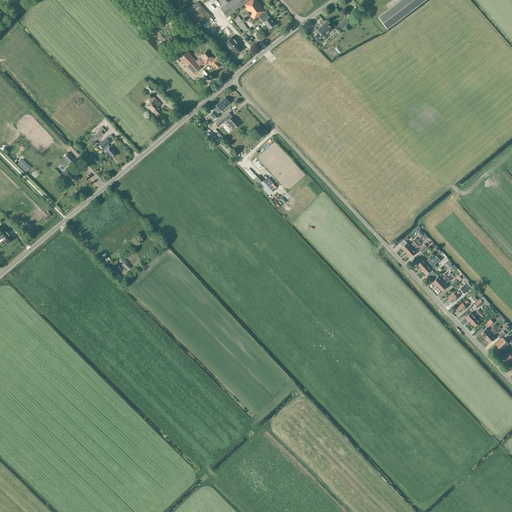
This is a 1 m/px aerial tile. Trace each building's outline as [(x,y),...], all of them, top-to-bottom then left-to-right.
[(225,0),(217,0),(222,6),(220,8),(221,9),(227,17),(243,5),(253,20),(258,16),(260,19),(263,17),(266,20),(263,22),(268,29),(275,25),(269,17),(268,18),(264,12),(265,11),(256,0),(231,0),(227,3),(225,0)] [(424,0),(401,0),(378,18),(387,29),(424,0)] [(211,17),(197,2),(186,13),(199,28),(211,17)] [(352,20),(348,15),(343,19),(343,20),(337,25),(341,29),(352,20)] [(247,37),(251,34),(238,17),(234,19),(247,37)] [(317,34),(314,36),(320,43),(323,40),(321,38),(323,36),(324,37),(332,29),(327,24),(326,23),(318,30),(320,33),(318,35),(317,34)] [(229,34),(221,41),(229,49),(230,48),(233,52),(238,46),(235,43),(236,42),(229,34)] [(214,59),(213,58),(214,57),(207,50),(196,61),(187,51),(179,58),(193,74),(201,67),(200,66),(204,63),(205,65),(209,61),(210,63),(214,68),(215,67),(216,68),(220,65),(217,62),(220,59),(217,56),(214,59)] [(161,113),(159,110),(157,108),(161,105),(153,96),(149,100),(150,101),(145,106),(151,113),(153,112),(157,117),(161,113)] [(214,111),(209,115),(214,120),(219,116),(217,114),(230,103),(225,98),(217,105),(216,104),(211,107),(214,111)] [(228,113),(215,124),(217,127),(223,122),(231,131),(239,124),(228,113)] [(103,130),(101,127),(94,134),(94,135),(95,136),(93,138),(95,141),(103,134),(101,132),(103,130)] [(210,131),(206,134),(213,141),(216,138),(210,131)] [(106,150),(112,157),(116,154),(110,147),(108,144),(110,142),(107,138),(99,144),(103,150),(105,148),(106,150)] [(71,151),(66,154),(71,162),(77,159),(71,151)] [(30,168),(21,159),(19,162),(28,170),(30,168)] [(264,176),(269,172),(260,160),(255,164),(264,176)] [(37,167),(33,172),(38,176),(42,171),(37,167)] [(69,167),(61,174),(68,182),(69,181),(72,184),(78,178),(75,175),(76,175),(69,167)] [(274,189),(266,181),(260,186),(269,195),(274,189)] [(278,201),(281,198),(277,193),(273,196),(278,201)] [(2,225),(0,226),(0,235),(7,243),(13,238),(6,230),(2,225)] [(402,248),(406,253),(417,242),(415,240),(412,242),(413,242),(410,245),(408,243),(402,248)] [(411,257),(416,252),(414,250),(417,247),(418,247),(422,244),(419,241),(417,242),(406,253),(411,257)] [(427,247),(425,244),(419,249),(423,253),(428,248),(427,247)] [(417,265),(422,269),(433,259),(430,256),(428,258),(429,259),(425,262),(423,260),(417,265)] [(123,260),(120,257),(118,260),(121,263),(122,262),(123,263),(121,265),(126,270),(127,269),(128,270),(131,268),(127,264),(128,263),(125,260),(123,261),(122,261),(123,260)] [(436,262),(433,259),(422,269),(426,274),(432,269),(429,267),(433,264),(436,262)] [(451,259),(446,264),(450,268),(455,263),(451,259)] [(123,278),(111,266),(108,269),(120,281),(123,278)] [(446,278),(443,282),(437,286),(442,291),(447,286),(445,284),(449,281),(451,279),(449,276),(446,278)] [(434,282),(437,286),(443,282),(439,278),(434,282)] [(459,282),(456,279),(450,284),(453,287),(459,282)] [(454,294),(449,299),(452,302),(457,297),(460,294),(458,291),(454,294)] [(483,303),(480,299),(474,304),(478,308),(483,303)] [(463,304),(463,303),(458,308),(461,312),(466,307),(466,306),(469,303),(467,301),(463,304)] [(466,318),(470,322),(476,317),(479,314),(481,312),(479,309),(476,311),(477,312),(473,315),(471,313),(466,318)] [(480,322),(476,317),(470,322),(474,327),(480,322)] [(486,329),(481,334),(485,338),(490,334),(496,328),(495,327),(494,326),(493,325),(491,328),(492,328),(488,331),(486,329)] [(490,334),(485,338),(489,343),(495,338),(493,336),(496,333),(499,331),(498,331),(501,328),(499,326),(496,328),(490,334)] [(498,347),(495,349),(498,352),(503,347),(508,343),(503,338),(496,345),(498,347)]
